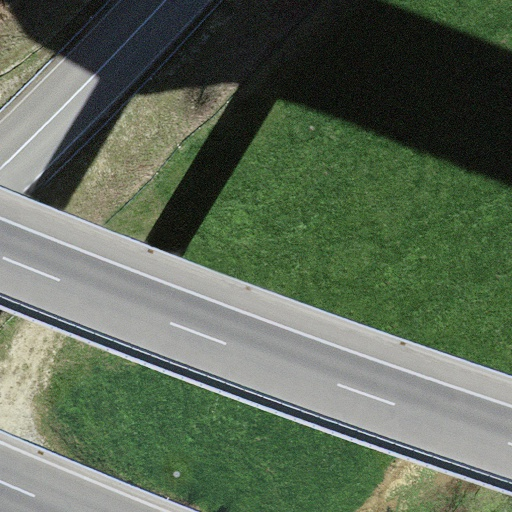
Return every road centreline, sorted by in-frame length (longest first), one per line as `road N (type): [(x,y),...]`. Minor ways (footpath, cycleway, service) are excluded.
road 1 (motorway): [(511,441),(0,252)]
road 2 (secondary): [(162,0),(0,169)]
